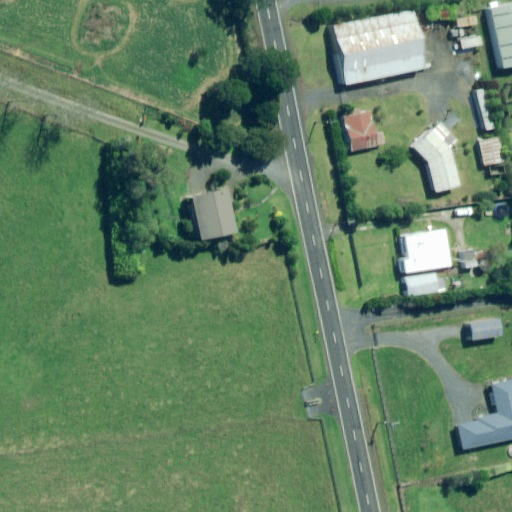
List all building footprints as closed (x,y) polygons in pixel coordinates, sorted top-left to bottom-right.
[(511,2),(495,6),(494,2),(483,4),(496,68),(511,64),(511,2)] [(434,7),(436,21),(448,19),(447,6),(434,7)] [(432,8),(422,8),(422,19),(433,19),(432,8)] [(417,69),(405,10),(326,27),(338,85),(417,69)] [(473,25),(472,16),(452,19),(453,28),(473,25)] [(475,37),(456,40),(458,49),(477,45),(475,37)] [(372,135),(366,110),(339,116),(346,151),(380,144),(378,134),(372,135)] [(446,135),(435,123),(408,146),(422,163),(430,192),(454,186),(445,149),(439,142),(446,135)] [(499,162),(495,137),(475,141),(480,166),(499,162)] [(229,233),(220,190),(184,198),(192,240),(229,233)] [(447,266),(441,230),(398,236),(401,258),(396,259),(398,273),(447,266)] [(459,261),(460,269),(474,267),(473,259),(459,261)] [(439,278),(431,279),(430,274),(400,278),(403,296),(441,291),(439,278)] [(496,336),(493,319),(464,324),(466,341),(496,336)] [(511,438),(511,399),(508,380),(486,384),(492,414),(472,418),(473,421),(452,425),(457,450),(511,438)]
